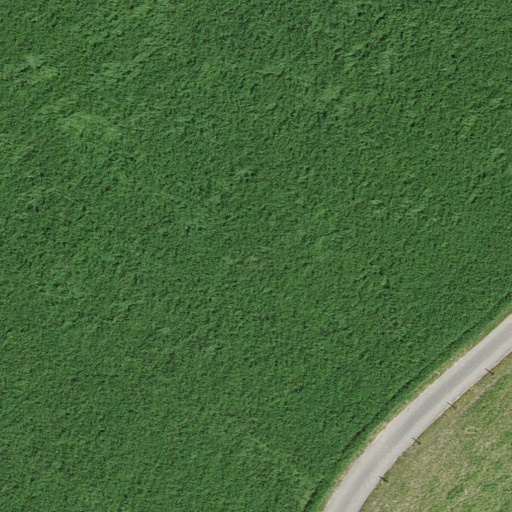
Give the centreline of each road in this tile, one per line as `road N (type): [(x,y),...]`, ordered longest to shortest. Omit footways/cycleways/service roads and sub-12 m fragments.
road 1 (motorway): [(511,183),(273,291),(0,436)]
road 2 (track): [(511,329),(388,446),(341,511)]
